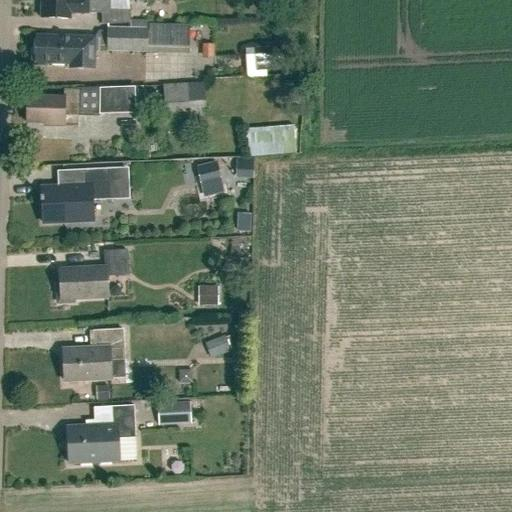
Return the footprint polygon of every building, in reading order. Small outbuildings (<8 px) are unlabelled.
[(42,0),(42,20),(71,21),(71,15),(102,16),(102,26),(131,24),(130,8),(110,9),(110,0),(42,0)] [(186,54),(187,25),(146,24),(146,28),(105,27),(105,52),(145,52),(145,53),(186,54)] [(94,69),(94,58),(95,38),(36,36),(36,47),(35,63),(42,64),(69,64),(68,68),(94,69)] [(285,70),(284,47),(255,48),(255,71),(285,70)] [(162,110),(203,108),(202,83),(161,85),(162,110)] [(146,87),(100,88),(100,92),(99,112),(99,115),(136,114),(135,104),(147,103),(146,87)] [(78,111),(79,91),(64,91),(64,97),(27,96),(26,124),(44,124),(44,127),(65,127),(65,116),(78,116),(78,111)] [(299,153),(298,126),(257,128),(259,155),(299,153)] [(240,178),(257,177),(256,158),(239,159),(240,178)] [(201,198),(222,193),(214,162),(194,167),(201,198)] [(67,223),(93,221),(92,201),(127,199),(126,170),(84,172),(84,187),(42,189),(43,223),(67,221),(67,223)] [(237,214),(237,232),(250,232),(250,214),(237,214)] [(57,303),(74,302),(74,299),(109,298),(108,277),(129,276),(128,251),(104,252),(105,268),(59,270),(60,285),(56,285),(57,303)] [(216,290),(200,290),(200,303),(217,303),(216,290)] [(65,382),(111,379),(110,361),(124,361),(123,329),(93,331),(94,348),(63,349),(65,382)] [(209,359),(228,351),(222,336),(203,344),(209,359)] [(95,387),(96,400),(109,400),(108,387),(95,387)] [(156,425),(189,423),(188,402),(155,404),(156,425)] [(69,463),(119,461),(118,439),(135,438),(134,406),(111,407),(112,425),(67,427),(69,463)]
